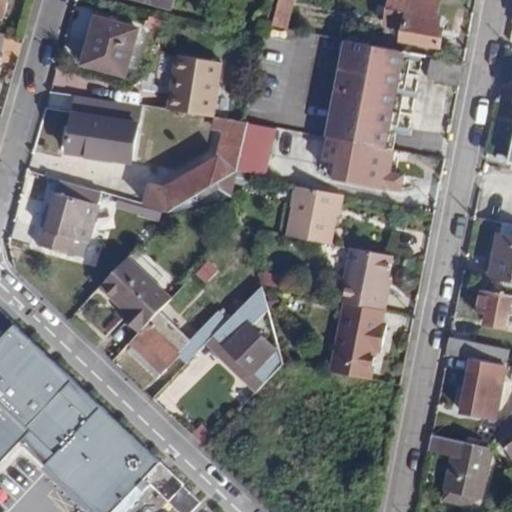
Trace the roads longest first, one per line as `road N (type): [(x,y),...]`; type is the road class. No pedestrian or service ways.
road 1 (residential): [(391,511),(497,0)]
road 2 (residential): [(0,279),(238,511)]
road 3 (residential): [(53,0),(0,186)]
